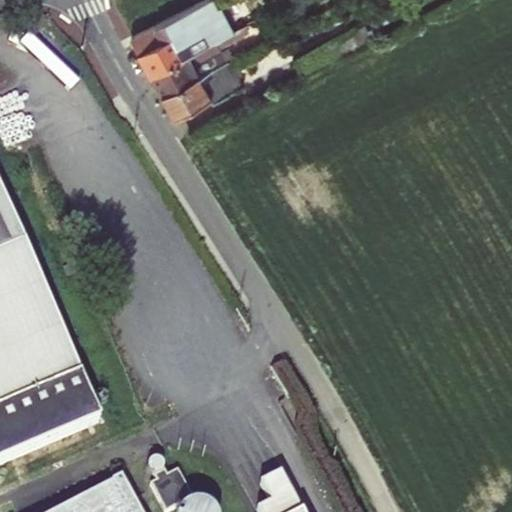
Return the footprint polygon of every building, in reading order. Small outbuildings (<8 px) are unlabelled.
[(131,36),(151,72),(224,35),(230,32),(213,0),(201,0),(182,10),(156,23),(131,36)] [(295,56),(305,75),(369,42),(359,24),(295,56)] [(151,72),(163,92),(232,56),(226,42),(234,38),(230,32),(224,35),(151,72)] [(176,114),(182,111),(213,95),(215,100),(246,84),(232,56),(163,92),(176,114)] [(63,155),(45,162),(69,218),(87,211),(63,155)] [(0,466),(103,422),(0,187),(0,466)] [(172,469),(150,480),(167,511),(188,500),(172,469)] [(300,511),(280,475),(261,485),(274,511),(138,511),(121,477),(58,511),(300,511)]
